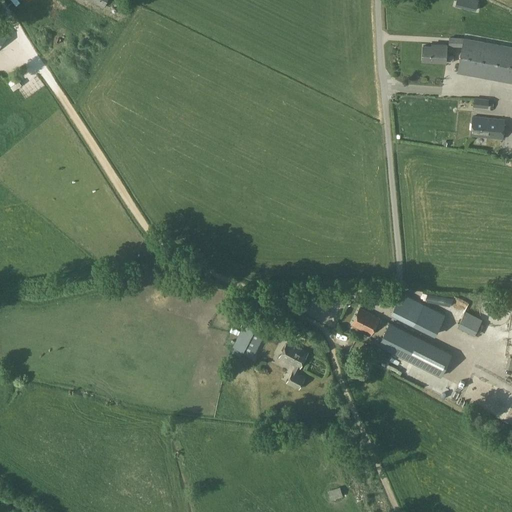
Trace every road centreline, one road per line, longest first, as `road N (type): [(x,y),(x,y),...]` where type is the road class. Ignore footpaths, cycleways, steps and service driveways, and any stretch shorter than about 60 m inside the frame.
road 1 (track): [(0,0),(150,234),(326,333),(394,511)]
road 2 (residential): [(378,0),(400,288),(298,294),(281,304)]
